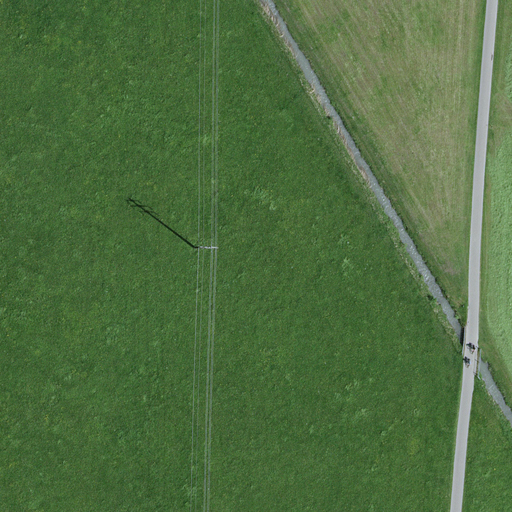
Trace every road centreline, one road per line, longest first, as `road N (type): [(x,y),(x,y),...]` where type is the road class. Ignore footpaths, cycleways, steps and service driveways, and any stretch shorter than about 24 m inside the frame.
road 1 (track): [(473,318),(493,0)]
road 2 (track): [(456,511),(465,380)]
